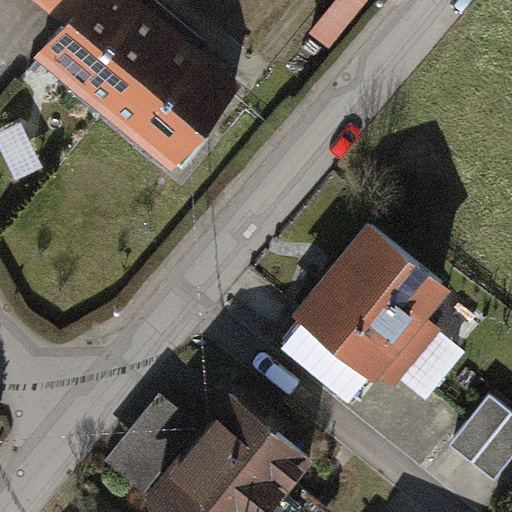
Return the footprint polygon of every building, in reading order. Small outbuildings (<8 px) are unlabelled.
[(66,0),(92,21),(109,0),(66,0)] [(262,78),(165,0),(109,0),(92,21),(66,53),(197,159),(262,78)] [(485,286),(396,212),(320,303),(409,377),(485,286)] [(293,511),(347,448),(257,373),(169,479),(207,511),(293,511)] [(511,469),(511,402),(499,392),(460,440),(507,476),(511,469)] [(0,415),(10,403),(0,394),(0,415)]
